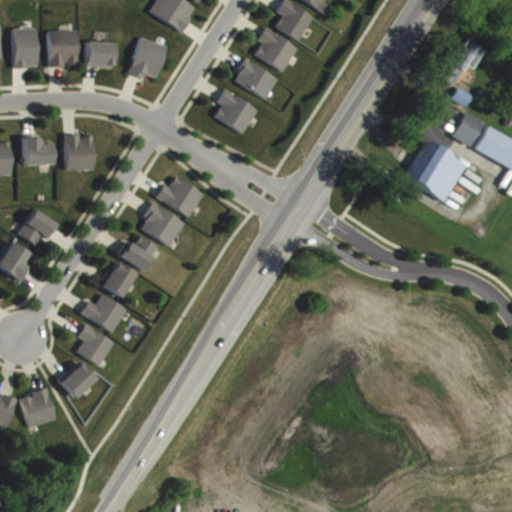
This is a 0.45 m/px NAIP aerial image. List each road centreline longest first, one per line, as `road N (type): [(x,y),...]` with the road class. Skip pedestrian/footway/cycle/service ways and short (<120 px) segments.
road 1 (primary): [(101,511),(284,205),(426,0)]
road 2 (residential): [(16,335),(230,0)]
road 3 (residential): [(284,205),(96,101),(0,101)]
road 4 (residential): [(284,205),(407,268),(462,278),(511,326)]
